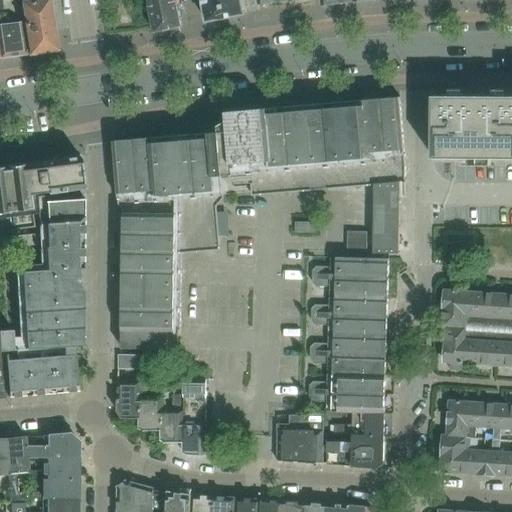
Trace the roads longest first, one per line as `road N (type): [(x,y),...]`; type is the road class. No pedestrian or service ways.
road 1 (secondary): [(91,88),(380,48),(511,46)]
road 2 (residential): [(109,456),(187,477),(407,490)]
road 3 (residential): [(100,349),(91,88)]
road 4 (residential): [(407,490),(404,396),(422,374),(425,269)]
